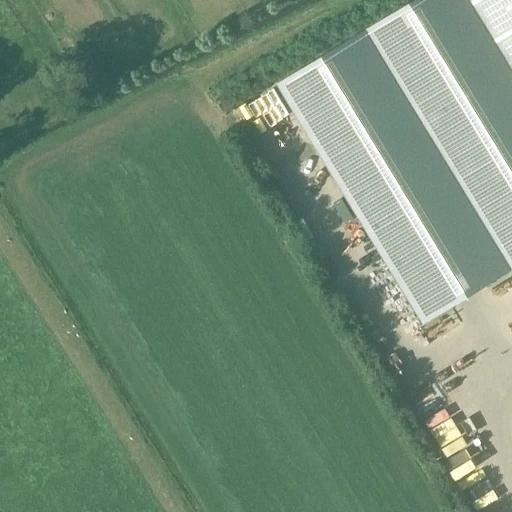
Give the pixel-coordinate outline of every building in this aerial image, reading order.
[(324,58),(279,85),(352,204),(425,324),(511,271),(511,0),(418,0),(413,4),(368,31),(324,58)] [(276,188),(295,179),(290,169),(271,179),(276,188)] [(298,218),(316,213),(311,197),(293,203),(298,218)] [(321,257),(345,247),(338,231),(315,241),(321,257)] [(339,288),(383,258),(377,249),(333,279),(339,288)] [(441,342),(465,334),(460,319),(435,327),(441,342)] [(452,359),(468,346),(461,338),(446,351),(452,359)]
